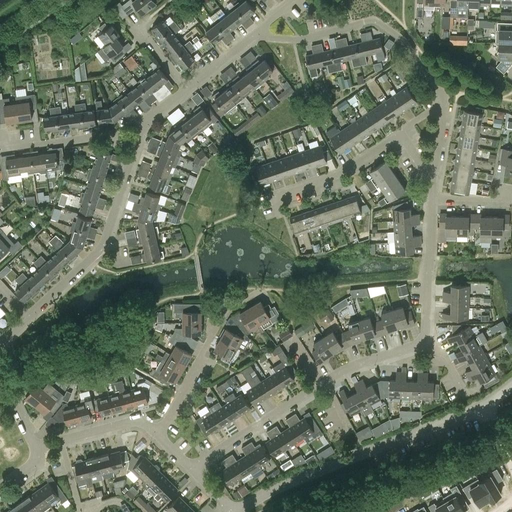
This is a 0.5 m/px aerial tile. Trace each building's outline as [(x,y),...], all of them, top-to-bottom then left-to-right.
[(132,0),(128,0),(122,5),(121,6),(127,13),(137,6),(143,14),(156,3),(153,0),(135,0),(133,2),(132,0)] [(235,5),(250,25),(254,21),(249,15),(255,10),(247,0),(244,0),(240,4),(238,2),(235,5)] [(435,5),(434,5),(434,0),(423,0),(423,7),(423,10),(435,10),(435,5)] [(450,0),(450,15),(456,15),(456,17),(468,17),(468,6),(468,0),(450,0)] [(121,6),(122,5),(120,2),(113,6),(122,18),(128,14),(127,13),(121,6)] [(246,28),(250,25),(235,5),(230,8),(232,10),(226,15),(235,26),(241,21),(246,28)] [(219,17),(215,20),(230,40),(234,37),(229,30),(235,26),(226,15),(221,19),(219,17)] [(450,28),(450,16),(442,16),(442,28),(450,28)] [(152,28),(157,34),(155,36),(158,40),(178,25),(175,20),(168,25),(163,19),(152,28)] [(215,42),(221,37),(226,44),(230,40),(215,20),(211,23),(213,26),(206,31),(215,42)] [(103,47),(120,34),(112,24),(109,27),(105,22),(100,26),(104,31),(99,35),(106,44),(103,47)] [(496,43),(499,43),(511,43),(511,30),(505,30),(505,23),(497,23),(497,30),(496,30),(496,43)] [(178,25),(158,40),(161,44),(164,42),(168,48),(179,39),(174,33),(181,28),(178,25)] [(379,38),(372,39),(370,31),(365,32),(370,54),(375,53),(377,61),(385,59),(379,38)] [(370,54),(365,32),(360,34),(362,42),(355,44),(360,65),(367,63),(365,56),(370,54)] [(125,53),(121,48),(124,46),(117,37),(120,34),(103,47),(97,51),(105,61),(111,56),(115,61),(125,53)] [(467,45),(467,43),(467,36),(449,35),(449,44),(456,44),(467,45)] [(360,65),(355,44),(347,45),(345,37),(340,38),(346,60),(351,59),(353,67),(360,65)] [(346,60),(340,38),(335,40),(337,48),(330,49),(335,71),(342,69),(340,61),(346,60)] [(384,46),(389,49),(394,42),(389,38),(384,46)] [(190,40),(183,45),(179,39),(168,48),(173,54),(170,56),(173,60),(193,44),(190,40)] [(335,71),(330,49),(323,51),(321,43),(316,44),(321,66),(326,65),(328,72),(335,71)] [(511,43),(499,43),(499,51),(497,53),(499,55),(499,59),(500,59),(500,61),(500,62),(508,68),(511,63),(511,43)] [(193,44),(173,60),(177,64),(179,62),(184,68),(195,59),(190,53),(197,48),(193,44)] [(321,66),(316,44),(311,46),(313,54),(305,56),(310,77),(318,75),(316,67),(321,66)] [(132,70),(140,63),(133,54),(125,61),(132,70)] [(268,74),(274,70),(265,59),(261,62),(259,59),(252,64),(266,81),(270,77),(268,74)] [(115,74),(123,68),(119,63),(111,70),(115,74)] [(81,64),(74,69),(76,80),(83,79),(81,64)] [(261,84),(266,81),(252,64),(247,68),(249,71),(245,75),(254,86),(256,88),(261,84)] [(169,88),(173,85),(158,66),(154,69),(156,71),(150,76),(158,87),(164,82),(169,88)] [(254,86),(245,75),(241,78),(239,75),(233,79),(246,96),(251,93),(248,90),(254,86)] [(158,87),(150,76),(144,81),(142,78),(138,82),(153,101),(157,98),(152,92),(158,87)] [(340,79),(342,88),(353,85),(351,77),(340,79)] [(241,100),(246,96),(233,79),(227,84),(229,87),(225,90),(234,101),(236,104),(241,100)] [(138,102),(144,98),(149,104),(153,101),(138,82),(134,85),(136,87),(130,92),(138,102)] [(209,85),(203,89),(208,96),(214,92),(209,85)] [(277,96),(281,101),(295,91),(291,85),(277,96)] [(407,109),(417,102),(406,87),(397,93),(407,109)] [(236,104),(234,101),(225,90),(221,93),(219,90),(213,95),(217,101),(212,105),(221,117),(226,112),(231,108),(236,104)] [(137,114),(132,107),(138,102),(130,92),(124,97),(122,94),(118,98),(133,117),(137,114)] [(37,108),(35,93),(16,96),(17,102),(19,121),(33,119),(31,109),(37,108)] [(407,109),(397,93),(387,100),(398,115),(407,109)] [(0,113),(6,112),(7,123),(19,121),(17,102),(10,103),(9,97),(0,98),(0,113)] [(271,108),(277,104),(272,97),(267,102),(271,108)] [(116,121),(124,114),(129,120),(133,117),(118,98),(114,101),(116,103),(110,108),(116,121)] [(105,125),(105,122),(116,121),(110,108),(103,109),(101,100),(96,101),(100,126),(105,125)] [(398,115),(387,100),(378,106),(388,122),(398,115)] [(75,104),(76,112),(69,113),(71,127),(78,126),(79,129),(83,128),(80,103),(75,104)] [(80,103),(83,128),(89,128),(89,125),(96,124),(94,110),(86,111),(85,103),(80,103)] [(255,109),(257,111),(261,117),(267,112),(261,104),(255,109)] [(209,107),(205,110),(201,105),(194,110),(196,113),(192,116),(201,127),(203,130),(214,122),(218,119),(209,107)] [(71,127),(69,113),(61,115),(60,106),(55,107),(59,132),(64,131),(64,128),(71,127)] [(388,122),(378,106),(368,112),(379,128),(388,122)] [(46,131),(54,130),(54,133),(59,132),(55,107),(50,108),(51,116),(44,117),(46,131)] [(257,111),(248,119),(252,124),(261,117),(257,111)] [(481,126),(483,114),(465,111),(464,113),(460,116),(463,120),(463,123),(481,126)] [(379,128),(368,112),(359,119),(370,134),(379,128)] [(201,127),(192,116),(188,119),(186,116),(180,121),(193,138),(198,134),(203,130),(201,127)] [(252,124),(248,119),(233,131),(237,136),(252,124)] [(370,134),(359,119),(349,125),(360,141),(370,134)] [(174,126),(177,129),(170,134),(181,143),(187,138),(189,141),(193,138),(180,121),(174,126)] [(320,133),(315,121),(309,124),(314,136),(320,133)] [(481,126),(463,123),(462,125),(459,127),(461,131),(461,134),(479,137),(481,126)] [(360,141),(349,125),(340,132),(351,147),(360,141)] [(351,147),(340,132),(330,138),(341,154),(351,147)] [(181,143),(170,134),(166,142),(163,141),(160,148),(180,156),(182,150),(179,149),(181,143)] [(459,145),(477,148),(479,137),(461,134),(460,136),(457,138),(459,142),(459,145)] [(158,153),(163,139),(154,136),(149,150),(158,153)] [(213,142),(208,145),(214,154),(219,150),(213,142)] [(316,167),(328,163),(322,145),(310,149),(316,167)] [(477,148),(459,145),(458,147),(454,149),(457,154),(456,156),(475,160),(477,148)] [(46,167),(46,171),(65,168),(63,155),(57,156),(56,148),(47,149),(48,153),(44,153),(46,167)] [(95,162),(109,166),(111,159),(119,161),(120,156),(96,148),(95,154),(98,154),(95,162)] [(180,156),(160,148),(158,155),(161,156),(159,161),(172,166),(175,168),(178,161),(180,156)] [(202,149),(196,154),(206,161),(209,158),(202,149)] [(316,167),(310,149),(299,152),(305,170),(316,167)] [(511,175),(511,151),(503,149),(502,156),(508,157),(505,174),(511,175)] [(46,167),(44,153),(38,154),(38,151),(30,152),(34,173),(40,172),(42,173),(47,172),(46,171),(46,167)] [(34,173),(30,152),(24,153),(24,156),(19,157),(21,171),(28,170),(28,173),(34,173)] [(305,170),(299,152),(289,156),(295,174),(305,170)] [(22,174),(21,171),(19,157),(14,158),(14,154),(6,155),(7,163),(1,164),(3,180),(9,179),(9,176),(22,174)] [(206,161),(196,154),(194,161),(204,165),(206,161)] [(295,174),(289,156),(278,160),(284,178),(295,174)] [(475,160),(456,156),(456,158),(453,161),(455,165),(455,168),(473,171),(475,160)] [(284,178),(278,160),(267,163),(273,181),(284,178)] [(172,166),(159,161),(157,166),(154,164),(151,171),(171,179),(173,174),(170,173),(172,166)] [(368,188),(392,171),(386,161),(370,172),(374,177),(365,183),(368,188)] [(89,173),(113,180),(114,176),(106,173),(109,166),(95,162),(93,169),(90,168),(89,173)] [(273,181),(267,163),(256,167),(262,185),(273,181)] [(453,179),(471,182),(473,171),(455,168),(454,170),(451,172),(453,176),(453,179)] [(151,171),(149,178),(152,179),(150,185),(163,190),(165,183),(169,185),(171,179),(151,171)] [(383,191),(399,180),(392,171),(368,188),(371,192),(380,186),(383,191)] [(88,186),(101,190),(103,183),(111,185),(113,180),(89,173),(87,178),(90,179),(88,186)] [(195,187),(199,175),(192,173),(188,185),(195,187)] [(471,182),(453,179),(452,181),(449,183),(451,187),(450,190),(469,194),(471,182)] [(383,191),(387,196),(378,202),(381,207),(406,190),(399,180),(383,191)] [(81,197),(105,204),(107,199),(99,197),(101,190),(88,186),(86,193),(83,192),(81,197)] [(181,198),(187,201),(192,189),(186,187),(181,198)] [(162,204),(158,203),(161,196),(147,192),(146,197),(142,196),(140,203),(160,209),(162,204)] [(26,197),(27,205),(35,205),(34,196),(26,197)] [(350,217),(361,214),(355,196),(344,199),(350,217)] [(94,214),(96,207),(104,209),(105,204),(81,197),(80,202),(83,203),(80,210),(94,214)] [(350,217),(344,199),(334,203),(340,221),(350,217)] [(393,206),(393,210),(408,209),(408,201),(393,206)] [(132,210),(140,213),(138,220),(153,220),(153,221),(156,221),(158,215),(160,209),(140,203),(139,205),(134,204),(132,210)] [(182,216),(186,205),(179,203),(174,214),(182,216)] [(340,221),(334,203),(323,207),(329,225),(340,221)] [(58,220),(61,209),(55,207),(52,218),(58,220)] [(329,225),(323,207),(312,210),(318,228),(329,225)] [(393,210),(394,221),(419,219),(419,214),(411,215),(410,209),(393,210)] [(307,232),(318,228),(312,210),(301,214),(307,232)] [(181,216),(171,213),(168,221),(179,223),(181,216)] [(446,234),(457,235),(457,217),(447,216),(447,213),(440,213),(440,228),(446,228),(446,234)] [(307,232),(301,214),(290,218),(296,236),(307,232)] [(464,217),(457,217),(457,235),(467,235),(468,235),(468,228),(474,228),(475,214),(468,214),(468,217),(464,217)] [(491,242),(492,235),(492,217),(485,217),(481,217),(481,214),(475,214),(474,228),(481,229),(481,235),(480,241),(491,242)] [(72,226),(96,233),(98,229),(90,226),(92,219),(79,215),(77,222),(74,222),(72,226)] [(492,217),(492,235),(503,236),(503,229),(509,229),(509,215),(503,215),(503,217),(492,217)] [(394,221),(394,232),(412,231),(411,225),(420,224),(419,219),(394,221)] [(153,221),(153,220),(138,220),(140,228),(136,229),(138,236),(159,232),(158,226),(154,226),(153,221)] [(74,232),(72,239),(84,246),(87,236),(95,238),(96,233),(72,226),(71,231),(74,232)] [(389,243),(421,241),(420,236),(412,237),(412,231),(394,232),(388,232),(389,243)] [(140,243),(143,242),(144,247),(158,244),(156,238),(160,237),(159,232),(138,236),(140,243)] [(15,244),(8,235),(0,242),(0,257),(10,248),(14,253),(23,244),(19,240),(15,244)] [(75,254),(84,246),(72,239),(66,244),(60,238),(57,241),(74,260),(77,256),(75,254)] [(70,263),(74,260),(57,241),(53,245),(59,251),(53,256),(62,266),(68,261),(70,263)] [(413,246),(421,246),(421,241),(389,243),(390,252),(391,253),(396,252),(396,254),(413,253),(413,246)] [(144,247),(145,252),(142,253),(144,261),(164,256),(163,250),(159,250),(158,244),(144,247)] [(57,271),(62,266),(53,256),(47,261),(42,255),(38,259),(55,277),(59,274),(57,271)] [(52,281),(55,277),(38,259),(35,262),(40,268),(34,273),(44,283),(49,278),(52,281)] [(24,272),(20,276),(37,294),(41,291),(38,288),(44,283),(34,273),(29,278),(24,272)] [(25,301),(31,295),(33,298),(37,294),(20,276),(16,279),(21,285),(15,291),(25,301)] [(400,295),(410,293),(408,283),(398,285),(400,295)] [(386,292),(384,285),(378,286),(380,294),(386,292)] [(443,292),(443,297),(469,297),(469,286),(452,286),(452,292),(443,292)] [(353,297),(370,294),(369,287),(352,289),(353,297)] [(336,312),(349,304),(346,297),(332,306),(336,312)] [(451,302),(451,308),(469,308),(469,297),(443,297),(443,302),(451,302)] [(269,305),(264,308),(260,302),(250,308),(259,323),(269,318),(272,323),(281,318),(274,307),(271,309),(269,305)] [(183,317),(183,322),(201,322),(201,311),(192,311),(192,303),(174,303),(174,312),(177,312),(177,317),(183,317)] [(403,307),(392,310),(398,328),(408,325),(409,327),(415,325),(411,312),(405,313),(403,307)] [(249,329),(259,323),(250,308),(240,314),(244,320),(236,325),(247,335),(251,333),(249,329)] [(469,319),(469,308),(451,308),(451,314),(442,314),(442,319),(469,319)] [(328,322),(334,318),(328,309),(319,315),(323,321),(326,319),(328,322)] [(387,331),(398,328),(392,310),(381,314),(383,320),(378,322),(382,336),(388,334),(387,331)] [(370,317),(360,320),(365,338),(375,335),(376,337),(382,336),(378,322),(372,324),(370,317)] [(294,331),(298,337),(315,326),(311,320),(294,331)] [(354,342),(365,338),(360,320),(349,324),(351,330),(343,333),(349,346),(355,344),(354,342)] [(172,336),(175,338),(189,347),(193,339),(190,337),(190,334),(201,334),(201,322),(183,322),(183,328),(175,328),(175,331),(172,336)] [(237,349),(242,339),(244,340),(247,335),(236,325),(232,333),(227,330),(226,330),(224,329),(220,337),(222,338),(221,339),(237,349)] [(455,333),(463,329),(460,325),(453,325),(453,329),(455,333)] [(459,344),(474,336),(469,326),(446,338),(449,343),(456,339),(459,344)] [(283,341),(293,335),(288,328),(278,334),(283,341)] [(149,341),(153,335),(143,329),(139,334),(149,341)] [(333,331),(323,337),(333,352),(342,347),(344,349),(349,346),(343,333),(337,337),(333,331)] [(481,342),(488,340),(485,332),(478,334),(481,342)] [(454,353),(457,357),(480,345),(474,336),(459,344),(462,349),(454,353)] [(324,358),(333,352),(323,337),(314,343),(317,349),(312,352),(320,363),(325,360),(324,358)] [(231,359),(237,349),(221,339),(215,350),(221,353),(218,358),(230,365),(233,360),(231,359)] [(480,345),(457,357),(459,362),(466,358),(469,363),(485,354),(480,345)] [(186,364),(191,354),(176,346),(171,354),(171,355),(186,364)] [(285,386),(295,380),(292,374),(297,371),(283,350),(278,354),(282,361),(273,367),(276,373),(285,386)] [(180,373),(186,364),(171,355),(171,354),(166,351),(163,357),(160,361),(180,373)] [(465,372),(467,376),(490,364),(485,354),(469,363),(472,368),(465,372)] [(180,373),(160,361),(155,370),(153,369),(150,374),(160,380),(163,375),(175,382),(180,373)] [(490,364),(467,376),(470,381),(477,377),(480,382),(495,374),(490,364)] [(256,404),(265,398),(252,378),(250,373),(247,369),(242,372),(252,388),(247,391),(256,404)] [(389,398),(400,398),(401,372),(396,372),(396,380),(390,380),(389,398)] [(400,398),(411,398),(412,381),(406,381),(406,373),(402,372),(401,372),(400,398)] [(275,392),(285,386),(276,373),(267,379),(275,392)] [(411,398),(422,399),(423,373),(418,373),(417,381),(412,381),(411,398)] [(428,373),(423,373),(422,399),(433,399),(434,382),(427,382),(428,373)] [(265,398),(275,392),(267,379),(262,382),(258,374),(252,378),(265,398)] [(363,379),(359,382),(371,404),(381,399),(372,384),(367,386),(363,379)] [(125,410),(136,407),(131,391),(125,393),(122,381),(117,382),(125,410)] [(131,391),(136,407),(148,404),(144,390),(148,389),(151,385),(144,381),(137,383),(138,389),(131,391)] [(117,382),(112,384),(116,395),(109,397),(114,413),(125,410),(117,382)] [(374,410),(371,404),(359,382),(354,384),(358,391),(353,394),(361,409),(364,416),(374,410)] [(36,385),(25,399),(34,407),(52,386),(48,383),(42,390),(36,385)] [(60,404),(56,400),(50,396),(55,389),(52,386),(34,407),(44,415),(48,410),(53,414),(60,404)] [(351,415),(361,409),(353,394),(348,397),(344,389),(339,392),(351,415)] [(203,399),(207,393),(201,390),(198,396),(203,399)] [(242,395),(237,398),(233,392),(229,395),(241,414),(250,408),(242,395)] [(91,419),(89,414),(95,412),(92,402),(90,395),(84,397),(85,399),(81,400),(80,402),(81,405),(75,407),(79,423),(91,419)] [(223,407),(231,420),(241,414),(229,395),(224,398),(228,404),(223,407)] [(102,416),(114,413),(109,397),(92,402),(95,412),(100,411),(102,416)] [(223,407),(219,402),(209,408),(211,410),(213,413),(221,426),(224,425),(225,425),(227,427),(231,424),(230,422),(230,421),(231,420),(223,407)] [(68,426),(79,423),(75,407),(68,408),(67,403),(63,404),(52,417),(59,422),(66,420),(68,426)] [(211,431),(211,433),(221,426),(213,413),(211,410),(196,419),(205,434),(211,431)] [(408,421),(408,411),(400,410),(400,421),(408,421)] [(316,422),(311,425),(306,418),(299,422),(298,420),(299,417),(296,413),(291,416),(304,437),(309,444),(323,434),(316,422)] [(295,443),(304,437),(291,416),(286,420),(289,424),(291,424),(293,426),(286,430),(295,443)] [(285,449),(295,443),(286,430),(280,434),(279,432),(280,430),(277,425),(272,429),(285,449)] [(275,456),(285,449),(272,429),(267,432),(269,436),(272,436),(273,438),(267,442),(275,456)] [(260,465),(270,459),(262,446),(255,450),(254,447),(255,446),(252,441),(247,445),(260,465)] [(260,465),(247,445),(242,448),(245,452),(247,452),(248,454),(242,458),(251,471),(252,474),(262,468),(260,465)] [(119,451),(109,454),(108,454),(112,469),(114,474),(119,472),(118,468),(123,466),(119,451)] [(490,463),(496,459),(492,452),(486,455),(490,463)] [(97,456),(101,472),(112,469),(108,454),(109,454),(108,453),(97,456)] [(139,479),(142,476),(153,465),(144,457),(142,454),(139,454),(136,458),(132,453),(130,463),(134,467),(131,471),(139,479)] [(228,457),(241,477),(251,471),(242,458),(236,462),(235,460),(236,458),(233,453),(228,457)] [(299,464),(307,460),(304,454),(296,458),(299,464)] [(86,459),(86,460),(90,475),(101,472),(97,456),(86,459)] [(231,484),(241,477),(228,457),(223,460),(225,464),(228,464),(229,466),(223,470),(223,471),(219,473),(227,486),(231,483),(231,484)] [(75,463),(77,472),(75,472),(78,484),(86,482),(87,486),(93,485),(90,475),(86,460),(84,461),(81,458),(77,460),(76,463),(75,463)] [(153,465),(142,476),(146,480),(142,484),(146,488),(161,473),(158,471),(159,470),(160,467),(156,464),(154,465),(153,466),(153,465)] [(454,476),(449,469),(444,471),(448,478),(449,479),(454,476)] [(146,488),(154,496),(169,481),(161,473),(146,488)] [(489,476),(480,482),(490,499),(500,493),(489,476)] [(115,488),(121,487),(123,486),(125,479),(113,482),(115,488)] [(40,490),(51,506),(60,499),(65,495),(54,480),(49,484),(49,483),(40,490)] [(167,500),(177,489),(169,481),(154,496),(158,500),(162,496),(167,500)] [(480,482),(470,488),(480,505),(490,499),(480,482)] [(243,495),(251,491),(248,486),(241,489),(243,495)] [(42,511),(51,506),(40,490),(30,496),(40,511),(42,511)] [(135,495),(129,490),(123,495),(129,501),(135,495)] [(455,494),(445,500),(452,511),(463,511),(465,511),(455,494)] [(40,511),(30,496),(29,495),(20,502),(27,511),(40,511)] [(133,501),(141,509),(147,504),(139,495),(133,501)] [(168,508),(171,511),(179,511),(187,505),(179,497),(168,508)] [(452,511),(445,500),(435,506),(438,511),(452,511)] [(27,511),(20,502),(10,509),(11,510),(12,511),(27,511)] [(156,511),(148,503),(147,504),(141,509),(144,511),(156,511)]
